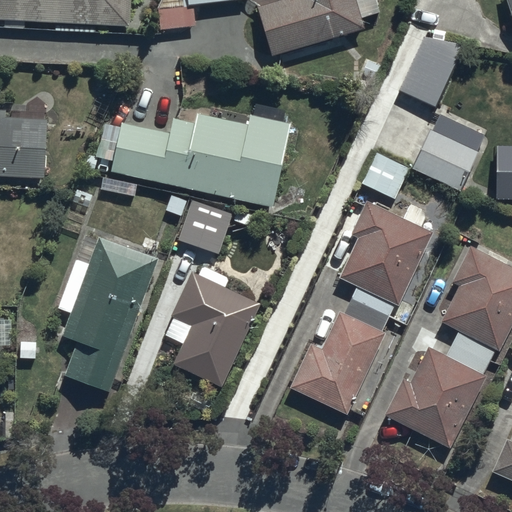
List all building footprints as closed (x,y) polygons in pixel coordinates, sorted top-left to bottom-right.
[(0,0),(0,26),(4,26),(4,32),(25,32),(25,29),(55,29),(55,34),(95,35),(95,31),(130,33),(130,0),(0,0)] [(193,12),(245,5),(244,0),(181,0),(183,12),(157,15),(159,35),(194,32),(193,12)] [(289,0),(256,10),(271,63),(365,35),(362,24),(380,19),(374,0),(289,0)] [(511,0),(502,0),(511,28),(511,0)] [(444,48),(426,39),(399,94),(417,103),(444,48)] [(384,69),(369,61),(357,83),(372,91),(384,69)] [(0,186),(45,188),(47,125),(6,124),(6,116),(0,116),(0,186)] [(273,215),(290,129),(250,119),(247,130),(196,118),(193,129),(173,125),(170,140),(121,129),(110,179),(273,215)] [(429,135),(411,173),(460,198),(479,158),(476,157),(483,140),(439,120),(432,137),(429,135)] [(511,150),(497,150),(496,206),(510,206),(510,222),(511,221),(511,150)] [(361,188),(394,204),(408,174),(376,158),(361,188)] [(218,259),(231,219),(191,206),(178,246),(218,259)] [(399,312),(432,239),(421,234),(429,218),(410,209),(402,225),(366,207),(350,242),(357,246),(340,285),(356,293),(344,320),(338,317),(321,355),(311,350),(291,394),(346,420),(384,339),(382,338),(394,310),(399,312)] [(109,399),(157,265),(100,242),(98,246),(85,240),(56,314),(70,319),(60,344),(76,351),(64,382),(109,399)] [(482,381),(496,354),(499,356),(511,329),(511,273),(470,253),(452,289),(458,292),(440,326),(459,336),(446,362),(482,381)] [(220,394),(260,310),(192,278),(170,324),(190,333),(172,371),(220,394)] [(450,454),(485,382),(482,381),(446,362),(430,354),(412,389),(403,384),(384,420),(383,445),(398,446),(400,428),(450,454)] [(511,445),(507,444),(491,478),(511,487),(511,445)]
